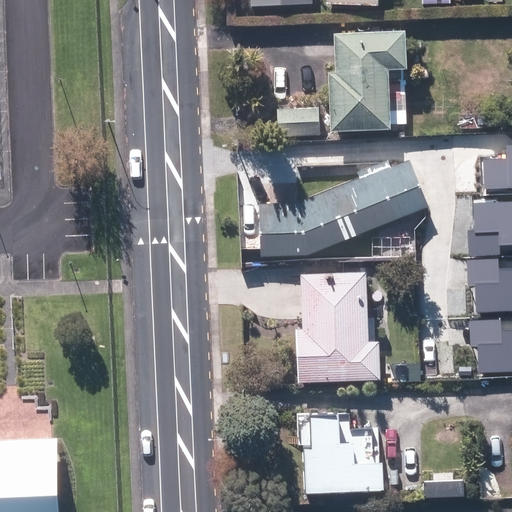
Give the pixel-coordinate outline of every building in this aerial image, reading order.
[(328,77),(329,134),(386,133),(385,73),(402,72),(401,36),(331,38),(333,76),(328,77)] [(277,114),(278,139),(317,137),(316,112),(277,114)] [(483,160),(484,189),(511,187),(511,147),(507,148),(508,159),(483,160)] [(360,181),(298,206),(259,207),(260,258),(306,257),(426,209),(402,151),(355,169),(360,181)] [(469,232),(470,255),(501,254),(501,244),(511,244),(511,201),(475,203),(476,232),(469,232)] [(476,284),(477,311),(511,310),(511,269),(500,270),(500,260),(469,261),(470,285),(476,284)] [(295,332),(297,384),(377,381),(375,344),(364,344),(361,277),(299,279),(301,332),(295,332)] [(478,345),(479,372),(511,371),(511,330),(503,331),(502,321),(471,322),(472,346),(478,345)] [(301,450),(303,497),(379,493),(378,465),(351,466),(350,446),(336,447),(335,419),(308,421),(309,449),(301,450)] [(0,511),(68,511),(65,446),(0,449),(0,511)] [(385,470),(385,485),(415,486),(415,471),(385,470)]
